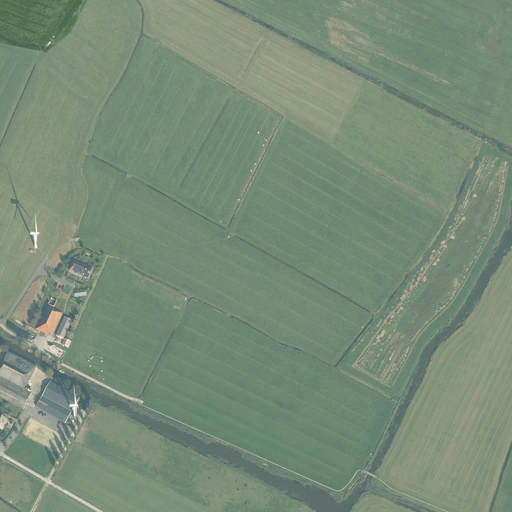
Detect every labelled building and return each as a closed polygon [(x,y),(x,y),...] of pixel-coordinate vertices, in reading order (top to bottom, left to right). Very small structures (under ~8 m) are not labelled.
[(74,261),(69,272),(81,277),(82,277),(87,279),(92,270),(86,267),(86,266),(74,261)] [(52,336),(62,314),(53,310),(56,301),(51,299),(45,312),(44,312),(36,330),(48,335),(48,334),(52,336)] [(72,322),(64,318),(56,337),(63,340),(72,322)] [(71,343),(64,340),(62,346),(68,349),(71,343)] [(36,368),(7,352),(3,359),(0,365),(0,397),(23,409),(30,395),(24,392),(31,379),(36,368)] [(80,399),(50,383),(42,397),(72,414),(80,399)] [(71,414),(42,397),(36,408),(65,425),(71,414)] [(8,420),(9,417),(3,414),(2,418),(0,416),(0,429),(2,430),(6,419),(8,420)]
